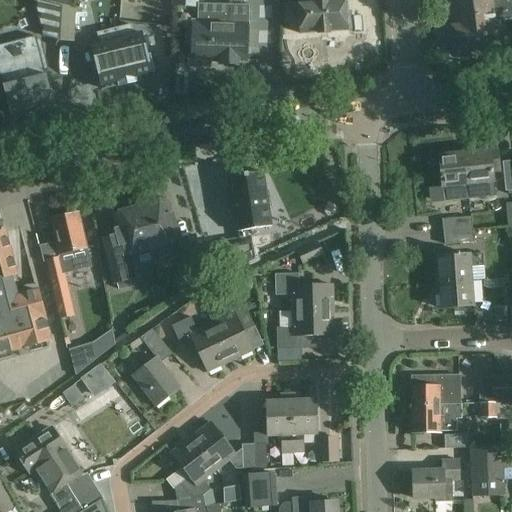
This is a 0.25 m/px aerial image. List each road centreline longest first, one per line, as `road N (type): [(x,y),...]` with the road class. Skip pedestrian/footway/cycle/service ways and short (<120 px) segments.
road 1 (residential): [(0,179),(365,105)]
road 2 (residential): [(373,374),(245,387),(129,464),(120,511)]
road 3 (residential): [(372,340),(365,105)]
road 4 (residential): [(511,341),(372,340)]
road 5 (residential): [(378,511),(373,374)]
